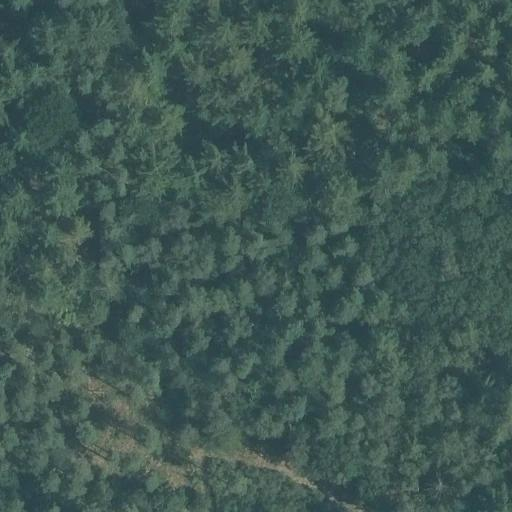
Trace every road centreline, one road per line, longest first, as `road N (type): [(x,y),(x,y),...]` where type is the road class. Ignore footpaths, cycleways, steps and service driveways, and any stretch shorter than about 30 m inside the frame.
road 1 (track): [(422,511),(0,271)]
road 2 (track): [(0,32),(120,0)]
